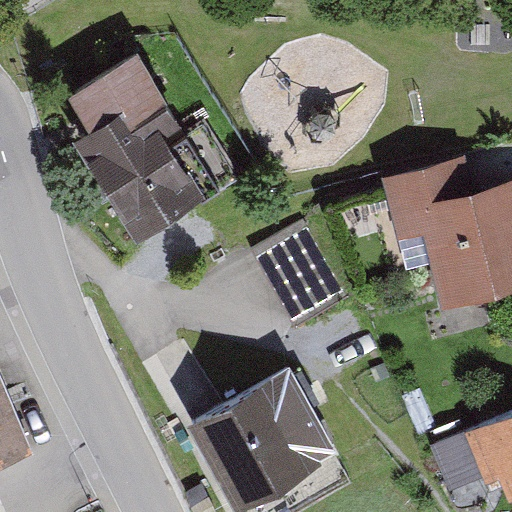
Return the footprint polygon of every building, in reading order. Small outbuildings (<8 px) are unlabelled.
[(135,41),(63,86),(90,127),(71,138),(132,235),(222,179),(135,41)] [(458,145),(376,165),(394,236),(429,227),(446,295),(511,278),(511,179),(470,190),(458,145)] [(295,319),(348,293),(309,214),(256,240),(295,319)] [(284,363),(188,417),(243,511),(338,457),(284,363)] [(0,463),(35,447),(0,370),(0,463)] [(511,407),(464,427),(500,511),(511,506),(511,407)]
